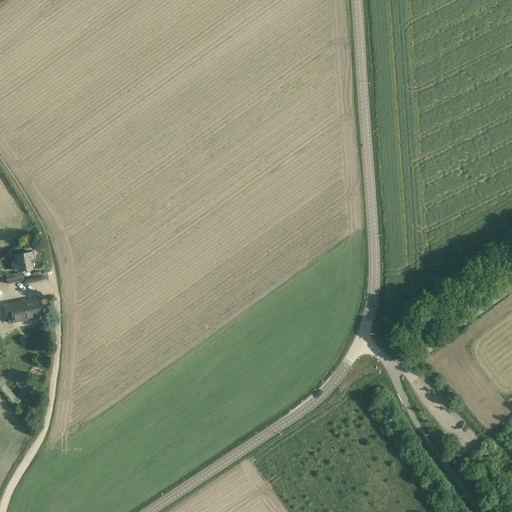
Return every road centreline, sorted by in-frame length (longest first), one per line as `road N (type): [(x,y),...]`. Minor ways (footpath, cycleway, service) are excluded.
road 1 (track): [(1,511),(46,415),(57,325),(42,228),(0,159)]
road 2 (tertiary): [(360,343),(374,272),(357,0)]
road 3 (tertiary): [(151,511),(311,405),(360,343)]
road 4 (unclassified): [(511,287),(405,366),(393,370),(360,343)]
